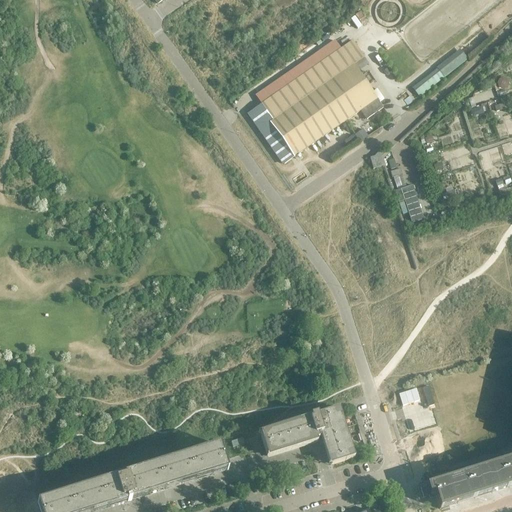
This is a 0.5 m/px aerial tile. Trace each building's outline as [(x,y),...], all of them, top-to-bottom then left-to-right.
[(360,23),(366,20),(362,11),(356,14),(360,23)] [(368,64),(352,41),(346,45),(343,42),(339,45),(341,48),(340,49),(334,41),(255,96),(261,105),(248,114),(284,165),(360,111),(366,120),(383,108),(358,72),(368,64)] [(415,92),(420,97),(468,59),(464,53),(415,92)] [(291,68),(303,62),(300,56),(288,61),(291,68)] [(499,79),(497,84),(498,88),(502,90),(507,88),(509,84),(507,80),(503,78),(499,79)] [(502,104),(494,107),(495,112),(504,110),(502,104)] [(481,107),(475,109),(476,116),(483,114),(481,107)] [(359,131),(354,135),(359,142),(364,138),(359,131)] [(431,136),(424,138),(425,139),(426,143),(426,145),(433,143),(431,136)] [(381,148),(373,157),(369,158),(373,170),(383,166),(382,159),(386,154),(381,148)] [(441,163),(433,165),(435,172),(443,169),(441,163)] [(392,178),(402,175),(400,169),(390,172),(392,178)] [(392,178),(395,190),(405,187),(402,175),(392,178)] [(501,179),(495,181),(497,187),(498,189),(503,188),(502,185),(503,185),(501,179)] [(411,224),(423,220),(412,186),(395,191),(398,203),(404,201),(411,224)] [(454,190),(446,193),(448,199),(456,196),(454,190)] [(337,412),(260,436),(266,456),(318,440),(317,435),(322,434),(332,465),(352,458),(350,451),(337,412)] [(244,444),(242,438),(231,442),(232,447),(244,444)] [(226,468),(220,448),(38,505),(40,511),(86,511),(126,500),(127,503),(130,502),(129,499),(226,468)] [(511,459),(430,485),(426,487),(429,495),(434,494),(439,509),(468,499),(511,485),(511,459)]
